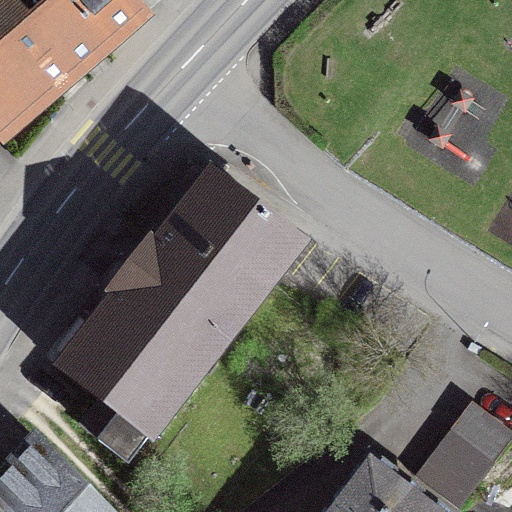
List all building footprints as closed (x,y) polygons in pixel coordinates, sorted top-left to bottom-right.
[(0,0),(0,132),(2,135),(142,15),(129,0),(0,0)] [(132,268),(227,340),(302,245),(211,174),(155,246),(151,243),(132,268)] [(227,340),(132,268),(113,292),(117,295),(60,367),(99,398),(79,424),(128,461),(148,435),(151,437),(227,340)] [(451,429),(415,476),(458,509),(494,462),(451,429)] [(108,511),(41,442),(0,485),(0,511),(108,511)] [(443,511),(370,455),(326,511),(443,511)]
